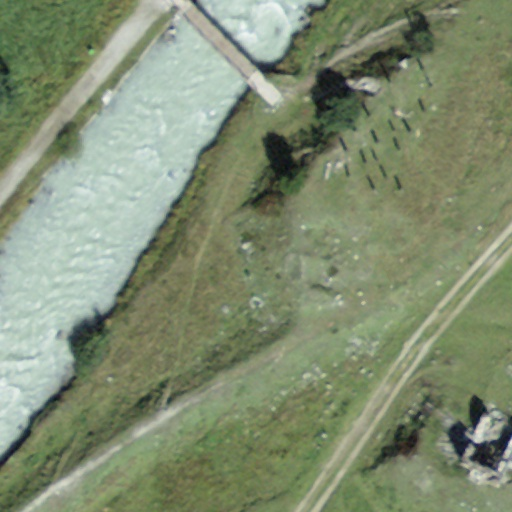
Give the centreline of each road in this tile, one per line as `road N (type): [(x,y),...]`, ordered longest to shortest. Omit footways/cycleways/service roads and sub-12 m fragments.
road 1 (track): [(306,511),(385,395),(511,244)]
road 2 (track): [(0,196),(156,0)]
